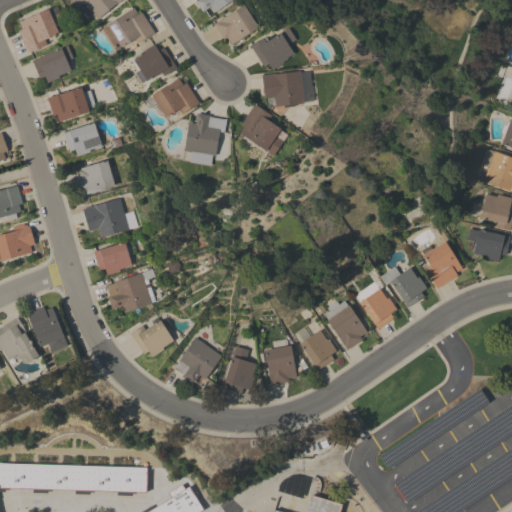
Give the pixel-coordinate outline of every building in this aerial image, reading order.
[(120,0),(116,3),(115,3),(96,19),(93,14),(88,18),(84,14),(82,13),(81,12),(76,6),(75,7),(69,0),(120,0)] [(230,0),(214,11),(210,6),(202,11),(194,0),(230,0)] [(257,27),(230,44),(226,37),(222,39),(213,23),(243,4),(257,27)] [(47,8),(48,9),(55,5),(63,24),(55,27),(58,32),(43,39),(46,44),(28,52),(18,30),(21,28),(18,21),(47,8)] [(119,46),(113,50),(100,29),(106,25),(106,24),(133,7),(137,14),(141,11),(153,32),(136,43),(134,38),(120,47),(119,46)] [(249,45),(262,37),(265,42),(287,27),(295,39),(287,44),(292,53),(287,56),(287,57),(282,60),(283,61),(271,69),(268,63),(263,66),(249,45)] [(66,44),(72,58),(66,60),(70,70),(58,75),(59,77),(47,82),(44,75),(39,77),(31,60),(66,44)] [(143,53),(142,51),(153,44),(157,50),(163,47),(176,68),(163,76),(160,71),(146,80),(145,80),(141,82),(135,71),(139,69),(133,59),(143,53)] [(274,105),(267,106),(266,97),(263,98),(261,74),(274,73),(275,73),(299,70),(299,72),(309,71),(313,101),(293,103),(294,106),(283,107),(283,105),(274,106),(274,105)] [(156,115),(151,106),(147,108),(142,101),(151,95),(150,95),(178,77),(182,84),(185,82),(198,102),(181,114),(177,108),(164,117),(161,112),(156,115)] [(80,86),(82,92),(89,90),(94,106),(87,108),(88,112),(58,121),(56,113),(51,115),(46,97),(80,86)] [(253,104),(270,115),(267,119),(280,128),(279,129),(286,134),(272,154),(265,149),(264,151),(238,133),(243,126),(240,123),(253,104)] [(209,165),(189,162),(190,152),(183,150),(187,122),(195,123),(196,113),(209,115),(209,116),(225,119),(223,132),(219,131),(214,156),(212,155),(212,159),(210,158),(209,165)] [(511,119),(511,147),(500,143),(509,118),(511,119)] [(93,122),(100,145),(88,149),(89,151),(77,155),(74,149),(68,151),(62,132),(93,122)] [(511,157),(511,190),(510,190),(483,181),(488,167),(479,164),(485,148),(511,157)] [(114,185),(80,196),(72,170),(106,159),(114,185)] [(0,189),(16,185),(21,203),(18,204),(20,211),(14,213),(16,218),(6,220),(5,216),(0,217),(0,189)] [(511,217),(509,230),(495,227),(496,221),(479,217),(484,194),(497,196),(497,194),(510,197),(509,204),(511,204),(511,217)] [(119,197),(123,213),(132,210),(136,226),(100,237),(97,228),(88,230),(81,208),(119,197)] [(0,258),(0,234),(13,231),(11,226),(23,223),(23,225),(26,224),(26,226),(28,225),(34,244),(29,245),(31,251),(1,261),(0,258)] [(475,241),(465,239),(468,228),(477,230),(477,229),(508,236),(504,255),(499,254),(497,261),(484,258),(484,256),(472,253),(475,241)] [(131,240),(135,253),(128,255),(131,265),(118,269),(119,270),(106,274),(104,268),(98,269),(93,251),(123,241),(124,243),(131,240)] [(454,272),(456,275),(436,288),(425,270),(431,267),(420,250),(427,246),(430,250),(444,241),(461,268),(454,272)] [(416,277),(418,276),(426,287),(420,292),(422,296),(407,307),(389,282),(385,284),(379,276),(393,266),(399,274),(408,267),(416,277)] [(140,272),(139,271),(151,268),(154,276),(147,278),(154,301),(150,302),(152,306),(147,309),(145,305),(123,312),(121,305),(111,309),(107,295),(108,295),(104,285),(113,282),(113,281),(140,272)] [(358,302),(359,301),(353,293),(363,286),(364,287),(373,281),(385,298),(387,297),(395,308),(389,312),(392,317),(377,328),(358,302)] [(323,314),(328,310),(326,307),(336,301),(338,304),(345,300),(366,331),(359,336),(361,339),(346,349),(323,314)] [(325,311),(318,316),(314,310),(321,305),(325,311)] [(26,313),(42,306),(44,310),(51,307),(66,345),(50,351),(47,343),(39,346),(26,313)] [(129,333),(141,325),(144,329),(151,325),(150,322),(158,316),(164,316),(170,324),(166,329),(173,340),(162,347),(163,349),(151,356),(148,350),(143,354),(129,333)] [(0,326),(16,317),(25,332),(24,333),(38,355),(26,362),(25,363),(23,363),(22,362),(20,359),(19,359),(16,354),(8,359),(1,349),(0,349),(0,326)] [(293,333),(303,327),(309,336),(318,330),(325,340),(328,339),(335,350),(329,354),(333,359),(317,369),(314,365),(313,365),(298,343),(299,343),(293,333)] [(220,355),(204,379),(198,374),(192,383),(180,375),(181,374),(172,368),(194,337),(220,355)] [(295,377),(287,378),(288,381),(270,384),(263,350),(272,348),(271,341),(285,338),(287,345),(289,345),(295,377)] [(247,349),(244,360),(256,364),(249,389),(242,387),(240,393),(222,387),(235,346),(247,349)] [(0,511),(0,461),(145,467),(144,492),(131,491),(131,495),(115,495),(115,491),(89,490),(88,494),(73,494),(73,490),(47,489),(46,493),(30,492),(30,488),(4,487),(4,492),(0,491),(0,511)] [(301,498),(276,490),(278,483),(283,479),(287,476),(294,475),(307,478),(301,498)] [(187,486),(201,509),(196,511),(144,511),(169,497),(166,492),(180,484),(183,488),(187,486)] [(272,511),(273,509),(282,511),(307,511),(308,511),(306,510),(310,495),(341,504),(338,511),(272,511)]
